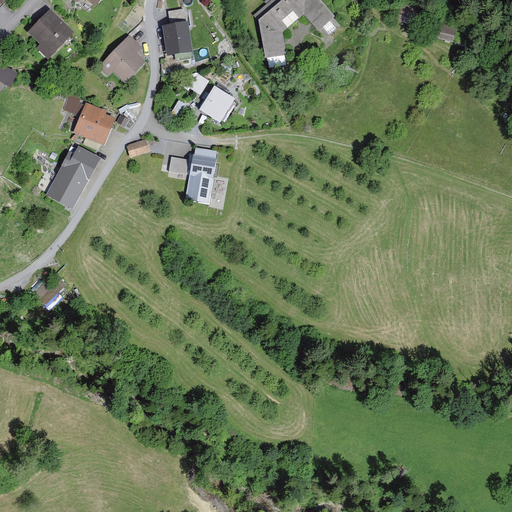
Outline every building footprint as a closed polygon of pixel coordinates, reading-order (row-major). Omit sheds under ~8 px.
[(73,0),(88,13),(98,0),(73,0)] [(316,0),(272,0),(254,15),(263,61),(285,57),(282,33),(302,17),(325,40),(340,27),(316,0)] [(423,13),(397,5),(392,22),(419,30),(423,13)] [(48,14),(25,35),(48,59),(71,38),(48,14)] [(195,19),(155,28),(161,55),(166,54),(169,68),(185,65),(181,47),(201,42),(195,19)] [(455,30),(440,26),(436,40),(452,44),(455,30)] [(128,38),(97,69),(106,78),(110,74),(122,86),(143,65),(135,57),(141,51),(128,38)] [(1,62),(0,64),(0,75),(12,83),(18,72),(1,62)] [(199,68),(190,82),(202,91),(212,77),(199,68)] [(232,101),(211,88),(195,113),(217,126),(232,101)] [(85,105),(71,133),(104,150),(118,122),(85,105)] [(144,143),(125,148),(128,159),(147,154),(144,143)] [(99,162),(76,148),(54,184),(77,198),(99,162)] [(218,153),(195,149),(184,202),(207,207),(218,153)] [(188,160),(171,157),(169,172),(186,175),(188,160)] [(60,280),(51,289),(45,283),(31,296),(49,314),(65,299),(60,293),(66,287),(60,280)]
